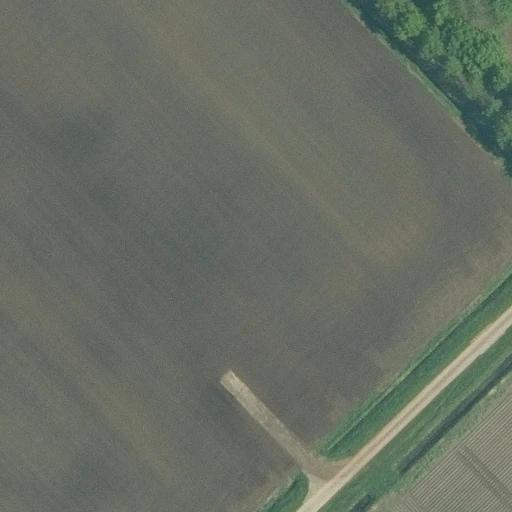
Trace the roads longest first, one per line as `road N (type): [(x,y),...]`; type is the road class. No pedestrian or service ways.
road 1 (unclassified): [(316,511),(511,324)]
road 2 (unclassified): [(511,123),(395,0)]
